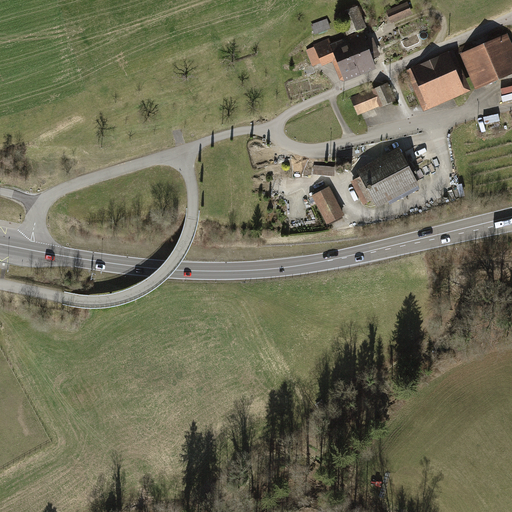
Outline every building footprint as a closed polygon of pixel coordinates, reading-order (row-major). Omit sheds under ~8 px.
[(411,14),(407,4),(396,8),(400,18),(411,14)] [(400,18),(396,8),(388,12),(392,22),(400,18)] [(342,15),(350,33),(363,28),(355,9),(342,15)] [(330,28),(327,20),(313,25),(315,33),(330,28)] [(347,42),(359,71),(373,65),(370,58),(375,56),(372,48),(367,50),(362,36),(347,42)] [(335,57),(331,48),(328,40),(315,46),(315,47),(306,50),(313,66),(321,62),(322,63),(335,57)] [(511,71),(511,63),(502,40),(468,54),(481,84),(511,71)] [(343,77),(359,71),(347,42),(331,48),(335,57),(343,77)] [(427,101),(461,87),(447,55),(414,70),(422,87),(427,101)] [(422,87),(414,70),(404,74),(412,92),(422,87)] [(386,85),(374,90),(380,103),(380,104),(392,99),(386,85)] [(373,106),(380,103),(374,90),(367,93),(373,106)] [(352,115),(373,106),(367,93),(346,101),(352,115)] [(500,121),(498,115),(485,118),(486,125),(500,121)] [(412,177),(402,157),(355,182),(362,194),(370,189),(374,197),(377,203),(387,197),(384,192),(412,177)] [(270,174),(266,191),(279,194),(283,175),(276,174),(276,175),(270,174)] [(387,197),(377,203),(379,205),(388,201),(390,204),(420,189),(413,177),(412,177),(384,192),(387,197)] [(342,215),(328,188),(314,196),(327,222),(342,215)] [(370,189),(362,194),(366,202),(374,197),(370,189)]
